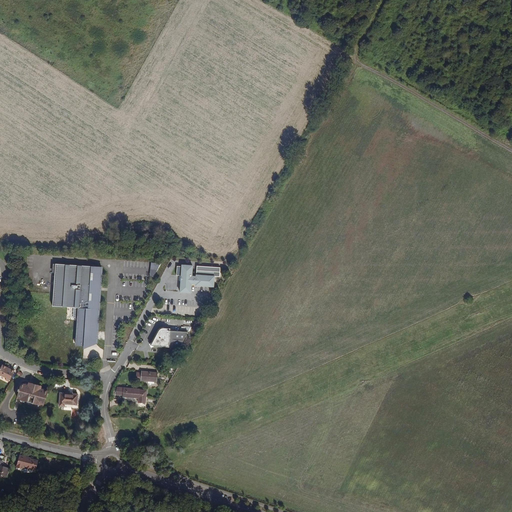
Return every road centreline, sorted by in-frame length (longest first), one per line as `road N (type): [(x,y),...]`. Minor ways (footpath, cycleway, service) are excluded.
road 1 (unclassified): [(511,152),(356,63)]
road 2 (tertiary): [(124,465),(264,511)]
